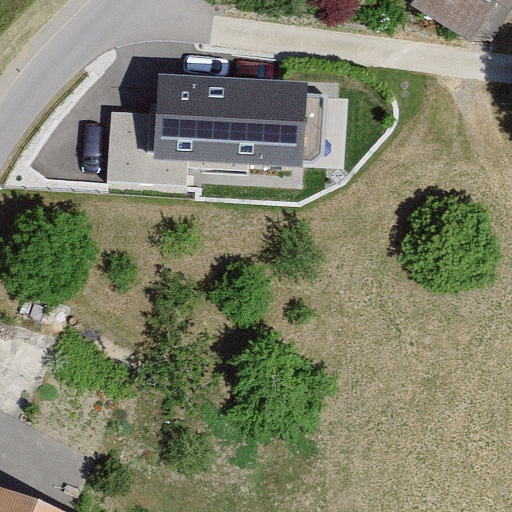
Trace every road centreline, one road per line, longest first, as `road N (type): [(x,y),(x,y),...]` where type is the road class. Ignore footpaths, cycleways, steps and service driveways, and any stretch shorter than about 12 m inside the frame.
road 1 (unknown): [(93,25),(511,87)]
road 2 (residential): [(0,144),(36,82),(118,0)]
